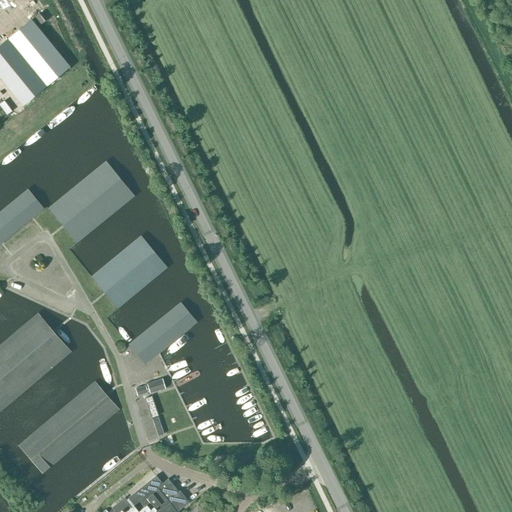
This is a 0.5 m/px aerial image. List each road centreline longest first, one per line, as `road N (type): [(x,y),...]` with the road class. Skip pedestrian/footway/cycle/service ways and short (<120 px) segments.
road 1 (tertiary): [(322,465),(95,0)]
road 2 (unclassified): [(322,465),(254,491),(157,461),(145,446),(118,355),(89,310)]
road 3 (unclassified): [(89,310),(46,236),(6,264),(7,273),(77,306)]
